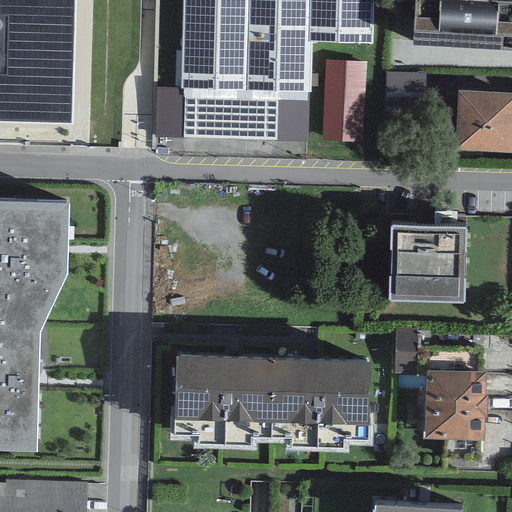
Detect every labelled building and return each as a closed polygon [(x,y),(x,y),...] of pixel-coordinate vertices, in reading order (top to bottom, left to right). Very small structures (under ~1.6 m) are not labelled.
[(71,0),(0,0),(0,122),(66,125),(71,0)] [(371,0),(184,0),(182,88),(157,88),(156,137),(306,141),(309,40),(371,42),(371,0)] [(511,6),(414,1),(411,50),(511,55),(511,6)] [(366,62),(324,61),(323,141),(364,142),(366,62)] [(511,95),(459,92),(455,152),(511,155),(511,95)] [(69,183),(0,181),(0,430),(38,432),(39,313),(66,256),(69,183)] [(465,210),(391,208),(389,285),(463,287),(465,210)] [(369,341),(176,337),(175,417),(198,417),(198,424),(251,425),(251,418),(291,418),(291,428),(345,429),(345,420),(367,420),(369,341)] [(486,364),(427,362),(426,429),(484,430),(486,364)] [(5,479),(0,479),(0,511),(84,511),(86,479),(5,476),(5,479)] [(459,511),(460,494),(374,490),(373,511),(459,511)]
